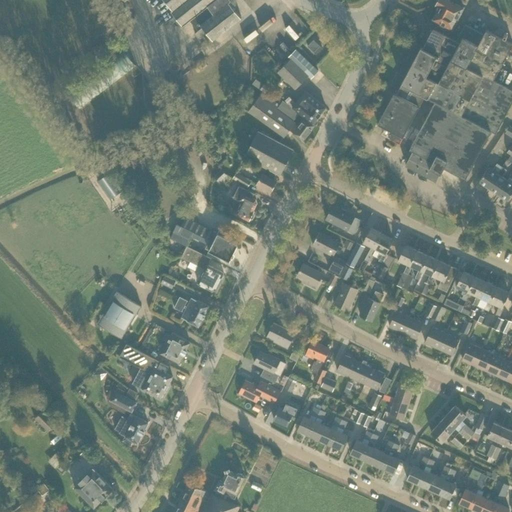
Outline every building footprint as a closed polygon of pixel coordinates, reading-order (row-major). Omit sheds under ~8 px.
[(163,0),(172,10),(170,11),(182,26),(190,20),(196,27),(200,24),(202,27),(194,33),(201,42),(206,37),(210,42),(213,40),(241,18),(229,2),(231,0),(230,0),(163,0)] [(433,29),(449,37),(464,8),(448,0),(436,0),(436,1),(437,4),(436,5),(439,7),(433,20),(437,22),(433,29)] [(289,23),(297,36),(304,32),(301,28),(303,27),(298,17),(289,23)] [(456,41),(449,37),(433,29),(423,48),(421,47),(401,83),(402,84),(396,94),(394,93),(378,124),(392,131),(389,137),(400,142),(402,136),(403,137),(425,96),(435,101),(410,149),(413,151),(409,157),(410,157),(405,165),(436,181),(440,173),(441,173),(444,167),(466,179),(491,131),(496,134),(511,102),(511,90),(493,80),(499,69),(511,44),(511,43),(486,30),(484,34),(465,24),(463,29),(456,41)] [(316,54),(322,48),(314,40),(307,46),(316,54)] [(80,109),(136,66),(122,48),(66,91),(80,109)] [(289,57),(291,59),(308,76),(310,78),(318,70),(296,49),(289,57)] [(308,76),(291,59),(278,73),(295,89),(308,76)] [(260,89),(265,93),(269,88),(264,84),(260,89)] [(292,106),(305,117),(313,123),(326,107),(305,91),(295,103),(289,96),(285,100),(292,107),(292,106)] [(292,106),(292,107),(283,100),(280,105),(262,92),(249,111),(284,137),(289,129),(290,130),(294,133),(293,134),(302,141),(315,126),(305,118),(305,117),(292,106)] [(210,145),(217,140),(208,129),(201,135),(210,145)] [(280,175),(293,150),(258,131),(245,156),(267,168),(264,174),(262,173),(256,184),(271,192),(277,181),(273,179),(276,173),(280,175)] [(488,188),(502,167),(497,163),(492,170),(488,168),(479,182),(488,188)] [(497,194),(507,180),(502,177),(507,170),(502,167),(488,188),(497,194)] [(215,174),(220,180),(227,175),(221,169),(215,174)] [(248,187),(252,181),(236,172),(232,178),(248,187)] [(120,190),(109,174),(99,181),(111,197),(120,190)] [(511,178),(509,176),(507,180),(497,194),(507,201),(511,192),(511,183),(511,182),(511,178)] [(253,210),(257,203),(256,199),(253,198),(256,193),(239,184),(232,196),(236,198),(232,205),(229,204),(227,209),(235,213),(249,220),(250,219),(253,218),(255,215),(254,212),(254,211),(253,210)] [(355,234),(361,221),(354,217),(355,216),(333,205),(326,219),(347,230),(348,230),(355,234)] [(237,245),(236,242),(227,238),(229,234),(220,229),(218,233),(214,231),(214,232),(185,217),(181,225),(176,223),(173,230),(174,231),(170,238),(186,245),(191,236),(208,244),(206,249),(209,250),(229,261),(230,260),(232,259),(235,254),(234,252),(237,245)] [(374,248),(382,234),(371,228),(363,242),(372,247),(365,259),(369,262),(376,249),(374,248)] [(339,254),(343,247),(338,245),(340,242),(319,232),(313,245),(333,256),(335,251),(339,254)] [(374,248),(376,249),(383,252),(378,260),(382,262),(387,254),(386,253),(393,240),(382,234),(374,248)] [(350,250),(353,243),(347,239),(343,246),(350,250)] [(354,267),(365,246),(357,242),(346,263),(354,267)] [(410,265),(417,250),(405,245),(398,260),(408,264),(398,285),(402,287),(406,279),(407,276),(408,274),(412,266),(410,265)] [(224,273),(208,265),(211,258),(187,246),(181,257),(190,262),(188,266),(195,270),(198,266),(205,269),(198,283),(212,290),(215,289),(220,279),(222,278),(224,275),(223,274),(224,273)] [(421,271),(428,256),(417,250),(410,265),(412,266),(419,269),(415,277),(419,279),(423,271),(421,271)] [(346,262),(335,256),(332,263),(343,268),(346,262)] [(429,288),(430,284),(431,284),(434,276),(433,276),(439,261),(428,256),(421,271),(423,271),(430,275),(426,283),(427,283),(425,286),(429,288)] [(433,276),(434,276),(441,280),(438,288),(446,291),(445,291),(447,292),(457,269),(451,266),(439,261),(433,276)] [(343,268),(332,263),(329,269),(340,275),(343,268)] [(315,288),(322,274),(303,264),(297,276),(308,282),(306,284),(315,288)] [(388,268),(381,264),(379,267),(376,266),(372,273),(383,279),(388,268)] [(348,280),(353,269),(345,265),(340,276),(348,280)] [(464,294),(462,299),(466,300),(470,292),(468,292),(475,277),(463,272),(456,286),(463,289),(461,293),(464,294)] [(333,286),(338,277),(332,274),(327,283),(333,286)] [(374,281),(376,278),(371,275),(369,279),(364,290),(370,292),(375,281),(374,281)] [(172,289),(176,281),(165,276),(161,283),(172,289)] [(479,297),(486,282),(475,277),(468,292),(470,292),(477,296),(473,304),(477,306),(481,298),(479,297)] [(406,279),(402,287),(407,289),(410,281),(406,279)] [(490,302),(497,287),(486,282),(479,297),(481,298),(488,301),(484,309),(489,311),(492,303),(490,302)] [(348,310),(357,290),(343,283),(340,291),(341,291),(335,304),(348,310)] [(490,302),(492,303),(499,306),(496,314),(500,316),(504,307),(502,307),(509,292),(497,287),(490,302)] [(117,291),(98,323),(122,338),(141,306),(117,291)] [(380,303),(383,295),(376,291),(372,299),(367,297),(363,305),(364,306),(360,315),(372,321),(380,303)] [(395,303),(400,305),(404,298),(399,295),(395,303)] [(190,301),(180,296),(174,307),(184,312),(182,317),(187,320),(198,326),(203,318),(205,314),(209,306),(197,300),(192,298),(190,301)] [(447,298),(444,304),(451,307),(453,301),(447,298)] [(437,306),(431,303),(425,314),(432,317),(437,306)] [(438,304),(437,306),(432,317),(439,321),(446,308),(438,304)] [(472,317),(475,311),(471,309),(469,312),(464,310),(463,313),(472,317)] [(403,333),(410,317),(397,311),(389,327),(403,333)] [(410,317),(403,333),(416,339),(423,323),(410,317)] [(499,331),(504,320),(498,317),(493,328),(499,331)] [(506,333),(511,321),(505,318),(500,330),(506,333)] [(468,334),(473,323),(465,320),(460,331),(468,334)] [(287,348),(294,333),(274,323),(267,336),(278,341),(277,343),(287,348)] [(438,349),(446,333),(432,327),(425,343),(438,349)] [(180,362),(184,355),(185,355),(187,351),(186,350),(190,343),(190,342),(172,332),(170,335),(166,333),(163,339),(167,341),(161,353),(179,362),(179,363),(180,362)] [(446,333),(438,349),(452,355),(459,339),(446,333)] [(314,356),(317,358),(316,361),(314,361),(310,370),(317,374),(314,381),(321,384),(326,371),(320,368),(329,348),(312,340),(306,355),(313,358),(314,356)] [(146,354),(127,343),(120,356),(141,367),(132,383),(161,398),(173,376),(165,372),(169,365),(161,361),(161,362),(146,354)] [(475,365),(482,349),(470,343),(462,360),(475,365)] [(487,371),(494,354),(482,349),(475,365),(487,371)] [(270,356),(260,351),(254,363),(264,368),(261,376),(275,383),(279,375),(280,376),(287,363),(280,360),(271,355),(270,356)] [(297,361),(299,356),(292,353),(290,358),(297,361)] [(499,376),(506,360),(494,354),(487,371),(499,376)] [(350,377),(357,362),(350,359),(351,358),(344,355),(337,371),(350,377)] [(511,382),(511,379),(511,362),(506,360),(499,376),(511,382)] [(363,383),(371,368),(371,367),(365,364),(364,365),(357,362),(350,377),(363,383)] [(100,368),(95,374),(101,379),(106,373),(100,368)] [(371,368),(363,383),(377,389),(384,373),(378,370),(378,371),(371,368)] [(326,376),(321,387),(333,392),(337,382),(326,376)] [(291,392),(297,381),(289,377),(284,388),(291,392)] [(281,390),(260,380),(258,385),(255,384),(255,385),(245,381),(239,393),(256,401),(259,395),(275,403),(281,390)] [(395,398),(409,403),(414,387),(400,382),(400,383),(398,382),(397,386),(399,387),(395,398)] [(126,395),(134,399),(137,393),(129,389),(126,395)] [(132,412),(137,403),(115,391),(110,400),(132,412)] [(375,410),(382,395),(375,392),(368,407),(375,410)] [(303,401),(306,396),(300,393),(297,399),(303,401)] [(409,403),(395,398),(393,397),(391,401),(394,402),(390,414),(404,418),(409,403)] [(259,412),(262,406),(255,403),(252,409),(259,412)] [(293,413),(295,408),(286,404),(283,409),(279,407),(273,419),(288,425),(293,414),(293,413)] [(320,440),(326,426),(320,423),(325,412),(324,411),(326,406),(323,404),(320,409),(309,435),(320,440)] [(455,405),(447,414),(458,424),(461,420),(466,415),(455,405)] [(320,409),(315,407),(310,419),(304,416),(298,430),(309,435),(320,409)] [(360,424),(364,413),(358,410),(353,421),(360,424)] [(47,431),(54,424),(41,411),(34,418),(47,431)] [(148,422),(136,416),(130,413),(127,419),(122,416),(115,429),(120,432),(120,433),(125,436),(123,441),(131,445),(134,441),(137,443),(148,422)] [(367,427),(371,417),(365,414),(361,424),(367,427)] [(455,428),(458,424),(447,414),(439,423),(450,433),(455,428)] [(481,414),(475,427),(482,430),(487,417),(481,414)] [(330,444),(342,419),(336,417),(331,428),(326,426),(320,440),(330,444)] [(342,419),(330,444),(341,449),(347,436),(342,433),(347,422),(342,419)] [(499,441),(505,427),(494,422),(487,436),(494,439),(499,441)] [(442,442),(450,433),(439,423),(431,432),(442,442)] [(466,424),(462,428),(471,436),(479,440),(481,435),(475,432),(466,424)] [(509,446),(511,439),(511,430),(505,427),(499,441),(509,446)] [(462,428),(459,432),(468,440),(470,438),(471,436),(462,428)] [(361,458),(373,433),(367,431),(362,442),(356,440),(350,453),(361,458)] [(412,444),(416,435),(410,432),(405,442),(412,444)] [(372,463),(378,450),(373,447),(378,436),(373,433),(361,458),(372,463)] [(460,449),(463,445),(454,437),(451,441),(460,449)] [(391,450),(383,468),(394,473),(400,459),(395,457),(400,445),(401,441),(396,439),(394,443),(391,450)] [(394,443),(389,440),(385,448),(391,450),(394,443)] [(487,455),(489,456),(491,457),(496,446),(492,444),(487,455)] [(489,456),(487,461),(493,463),(495,459),(496,459),(501,448),(496,446),(491,457),(489,456)] [(429,459),(433,449),(428,447),(424,456),(429,459)] [(383,468),(391,450),(385,448),(383,452),(378,450),(372,463),(383,468)] [(89,463),(94,458),(85,450),(80,454),(89,463)] [(426,466),(429,459),(424,456),(420,463),(426,466)] [(428,489),(435,475),(429,473),(434,461),(429,459),(426,466),(424,470),(418,484),(428,489)] [(418,484),(424,470),(413,465),(407,479),(418,484)] [(439,493),(451,468),(445,466),(440,477),(435,475),(428,489),(439,493)] [(451,468),(439,493),(450,498),(452,495),(455,487),(456,485),(450,482),(456,471),(451,468)] [(94,507),(113,489),(93,469),(74,487),(94,507)] [(478,480),(481,472),(473,469),(469,476),(478,480)] [(212,494),(202,511),(251,511),(250,511),(246,510),(245,511),(237,511),(240,507),(223,499),(226,494),(235,499),(237,494),(245,477),(244,477),(243,475),(239,473),(237,474),(236,473),(236,474),(230,471),(230,470),(225,471),(226,472),(222,481),(219,480),(215,489),(217,490),(215,495),(212,494)] [(482,473),(479,481),(485,483),(488,476),(485,475),(482,473)] [(479,489),(482,490),(485,483),(479,481),(476,488),(478,489),(479,489)] [(189,511),(191,509),(196,511),(197,511),(199,508),(198,507),(206,491),(189,482),(177,506),(189,511)] [(42,495),(48,490),(43,483),(36,488),(42,495)] [(507,493),(510,486),(504,483),(500,490),(507,493)] [(465,489),(459,503),(470,507),(476,494),(465,489)] [(470,507),(480,511),(481,511),(487,499),(481,496),(484,491),(482,490),(479,489),(476,494),(470,507)] [(507,493),(500,490),(497,497),(500,499),(503,500),(507,493)] [(494,511),(498,504),(487,499),(481,511),(494,511)] [(498,504),(494,511),(507,511),(509,509),(502,505),(504,500),(503,500),(500,499),(498,504)]
